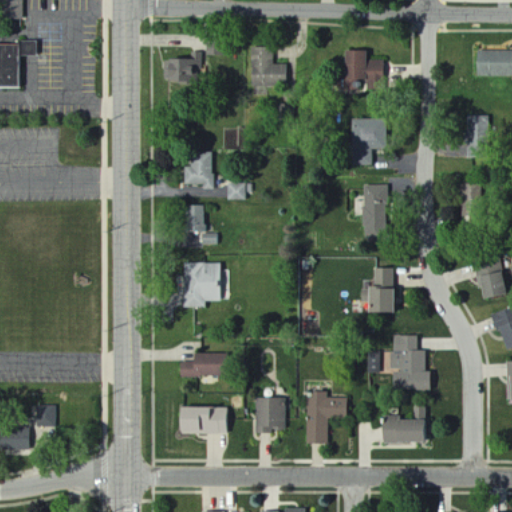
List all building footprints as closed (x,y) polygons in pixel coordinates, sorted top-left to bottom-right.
[(0,0),(0,21),(23,21),(22,0),(0,0)] [(0,88),(18,89),(18,58),(36,58),(36,45),(0,45),(0,88)] [(274,65),(274,49),(252,48),(251,87),(288,88),(288,65),(274,65)] [(366,52),(345,53),(345,82),(384,82),(384,61),(367,61),(366,52)] [(476,77),(511,77),(511,52),(477,52),(476,77)] [(203,53),(195,54),(195,61),(166,61),(167,84),(192,83),(192,76),(203,76),(203,53)] [(466,117),(466,142),(490,142),(490,117),(466,117)] [(352,121),(353,167),(373,166),(372,150),(384,150),(383,120),(352,121)] [(214,152),(191,153),(192,167),(185,167),(185,185),(205,185),(205,190),(215,190),(214,152)] [(229,200),(247,200),(247,192),(253,192),(253,184),(229,184),(229,200)] [(479,198),(479,185),(462,184),(462,197),(479,198)] [(365,185),(364,240),(387,240),(387,185),(365,185)] [(207,206),(187,205),(186,232),(206,233),(207,206)] [(187,245),(218,244),(217,234),(187,235),(187,245)] [(206,308),(206,301),(220,301),(221,263),(185,262),(184,307),(206,308)] [(504,295),(500,263),(476,266),(481,298),(504,295)] [(395,269),(375,268),(375,287),(394,287),(395,269)] [(393,313),(394,288),(367,287),(367,312),(393,313)] [(511,347),(511,308),(493,312),(502,350),(511,347)] [(394,390),(431,390),(431,371),(426,371),(426,351),(419,351),(419,336),(395,336),(395,352),(391,352),(391,371),(394,371),(394,390)] [(179,363),(180,377),(225,376),(225,353),(194,354),(194,362),(179,363)] [(307,444),(328,445),(329,419),(347,419),(347,399),(327,398),(327,392),(309,392),(307,444)] [(286,398),(256,398),(257,433),(287,432),(286,398)] [(57,427),(58,407),(38,407),(37,427),(57,427)] [(228,408),(177,407),(177,433),(228,434),(228,408)] [(400,420),(400,416),(382,416),(382,443),(429,442),(428,419),(400,420)] [(0,449),(30,450),(30,433),(0,432),(0,449)]
